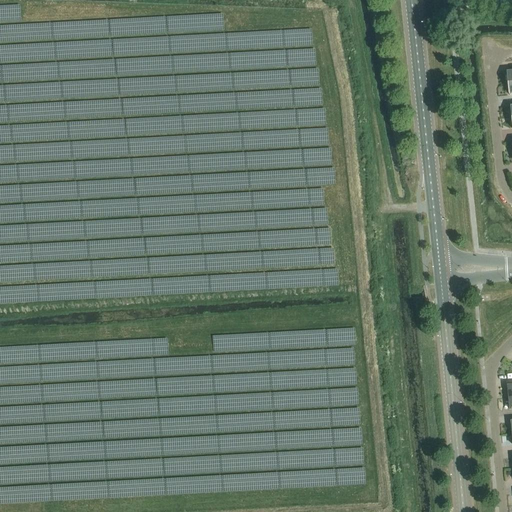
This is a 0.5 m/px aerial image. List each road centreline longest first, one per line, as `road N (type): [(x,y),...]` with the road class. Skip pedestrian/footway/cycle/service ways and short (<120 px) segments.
road 1 (tertiary): [(440,270),(412,0)]
road 2 (tertiary): [(464,511),(440,270)]
road 3 (residential): [(511,342),(492,367),(491,382),(503,511)]
road 4 (residential): [(511,198),(501,172),(489,55)]
